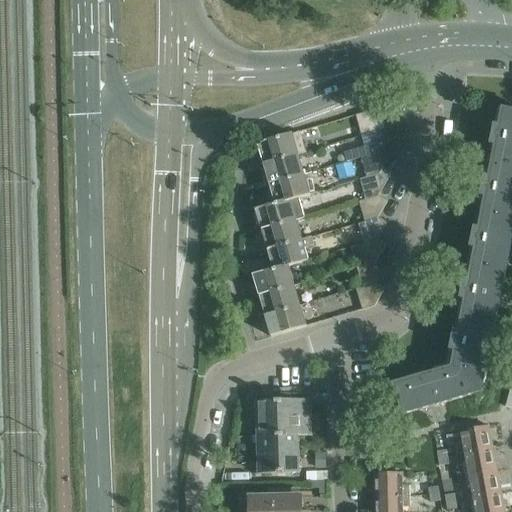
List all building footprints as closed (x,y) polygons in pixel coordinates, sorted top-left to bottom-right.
[(356,116),(361,136),(385,129),(379,109),(356,116)] [(511,166),(511,112),(504,110),(500,128),(496,127),(492,145),(497,146),(493,163),(511,166)] [(361,136),(367,156),(380,153),(387,139),(388,139),(385,129),(361,136)] [(257,145),(263,165),(299,155),(306,153),(300,132),(292,134),(293,134),(257,145)] [(361,158),(366,178),(379,174),(389,158),(380,153),(367,156),(361,158)] [(263,165),(269,185),(304,175),(299,155),(263,165)] [(350,161),(337,164),(341,179),(353,176),(350,161)] [(487,198),(483,215),(511,220),(511,166),(493,163),(490,180),(485,179),(482,197),(487,198)] [(360,180),(366,200),(379,196),(388,180),(379,174),(366,178),(360,180)] [(269,185),(275,205),(291,201),(299,199),(310,196),(304,175),(269,185)] [(359,202),(365,222),(378,218),(388,202),(379,196),(366,200),(359,202)] [(255,210),(261,231),(297,221),(294,212),(302,209),(299,199),(291,201),(275,205),(255,210)] [(477,249),(473,266),(506,273),(511,239),(511,220),(483,215),(480,232),(475,231),(472,248),(477,249)] [(359,224),(364,244),(377,240),(387,223),(378,218),(365,222),(359,224)] [(261,231),(267,251),(302,241),(297,221),(261,231)] [(267,251),(273,271),(289,266),(289,267),(308,261),(305,249),(314,246),(312,238),(302,241),(267,251)] [(358,246),(363,266),(377,262),(386,246),(377,240),(364,244),(358,246)] [(357,268),(363,288),(376,284),(385,267),(377,262),(363,266),(357,268)] [(253,276),(259,297),(295,287),(289,267),(289,266),(273,271),(253,276)] [(467,301),(463,318),(495,324),(506,273),(473,266),(470,283),(465,282),(462,300),(467,301)] [(376,284),(363,288),(356,290),(362,310),(375,307),(385,289),(376,284)] [(259,297),(265,317),(301,307),(295,287),(259,297)] [(301,307),(265,317),(271,337),(307,327),(301,307)] [(457,352),(453,370),(461,399),(477,395),(480,383),(485,384),(487,374),(486,373),(495,324),(463,318),(460,335),(455,334),(452,351),(457,352)] [(461,399),(453,370),(396,386),(404,415),(461,399)] [(290,394),(290,388),(280,389),(280,401),(258,402),(260,475),(300,474),(299,445),(328,444),(328,436),(312,436),(310,401),(292,401),(291,394),(290,394)] [(457,445),(459,455),(493,448),(489,426),(461,431),(463,444),(457,445)] [(248,444),(238,444),(238,454),(248,454),(248,444)] [(467,465),(469,476),(497,471),(493,448),(459,455),(461,466),(467,465)] [(437,452),(438,459),(447,457),(446,451),(437,452)] [(326,455),(317,455),(317,468),(326,468),(326,455)] [(447,457),(438,459),(439,466),(448,465),(447,457)] [(465,489),(467,499),(502,493),(497,471),(469,476),(472,488),(465,489)] [(374,475),(375,497),(410,496),(410,485),(403,486),(403,474),(374,475)] [(451,479),(442,481),(444,493),(453,492),(451,479)] [(429,488),(430,495),(439,494),(438,486),(429,488)] [(299,498),(299,492),(288,492),(271,492),(272,499),(252,499),(252,501),(241,501),(241,511),(317,511),(324,511),(300,511),(300,498),(299,498)] [(445,495),(446,503),(455,501),(454,493),(445,495)] [(476,508),(476,511),(505,511),(502,493),(467,499),(469,510),(476,508)] [(439,494),(430,495),(431,503),(440,502),(439,494)] [(375,497),(375,511),(403,511),(403,507),(410,507),(410,496),(375,497)] [(455,501),(446,503),(447,511),(457,509),(455,501)]
